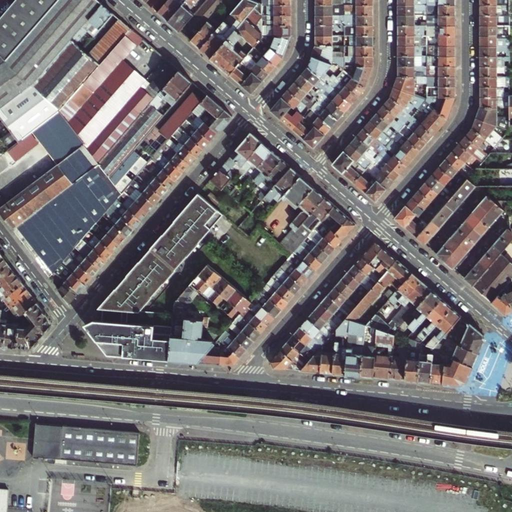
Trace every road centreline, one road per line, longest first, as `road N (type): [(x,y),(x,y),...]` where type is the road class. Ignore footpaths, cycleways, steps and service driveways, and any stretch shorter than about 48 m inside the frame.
road 1 (primary): [(0,400),(232,423),(511,468)]
road 2 (residential): [(251,113),(68,323)]
road 3 (primary): [(511,407),(249,384)]
road 4 (residential): [(375,220),(464,114),(467,0)]
road 5 (primary): [(249,384),(40,367)]
road 6 (residential): [(249,384),(255,360),(375,220)]
road 7 (residential): [(313,167),(383,81),(385,0)]
road 8 (residential): [(511,339),(375,220)]
road 9 (residential): [(251,113),(121,0)]
road 10 (residential): [(303,0),(296,59),(251,113)]
